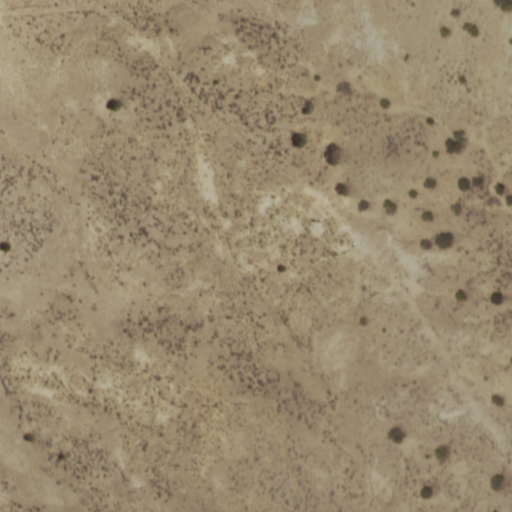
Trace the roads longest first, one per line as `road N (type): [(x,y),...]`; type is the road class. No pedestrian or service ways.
road 1 (track): [(101,13),(195,117),(405,288),(511,471)]
road 2 (track): [(163,0),(101,13),(0,17)]
